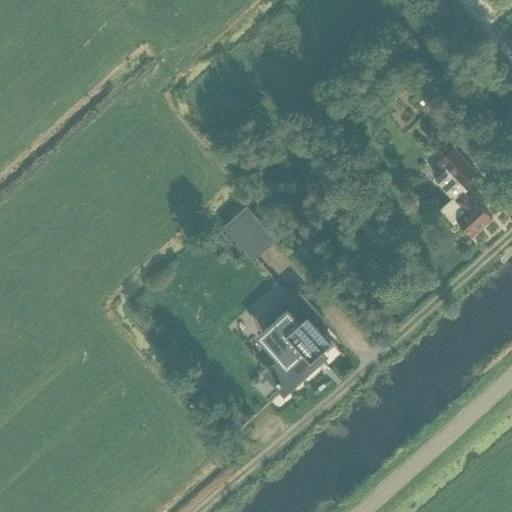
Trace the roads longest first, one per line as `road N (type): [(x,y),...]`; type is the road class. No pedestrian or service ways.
road 1 (unclassified): [(198,511),(511,242)]
road 2 (unclassified): [(361,511),(511,376)]
